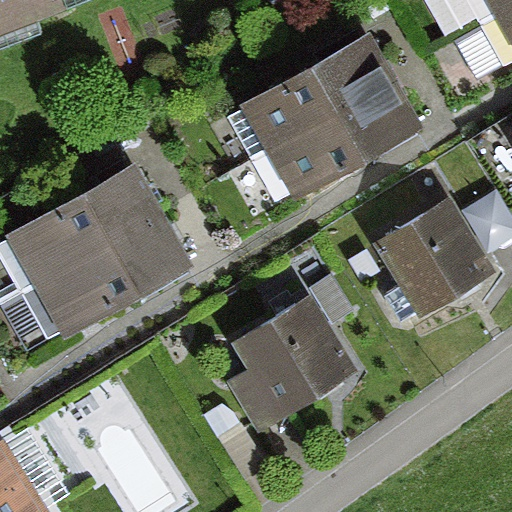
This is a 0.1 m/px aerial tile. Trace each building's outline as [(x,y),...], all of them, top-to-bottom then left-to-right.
[(52,0),(53,0),(52,0),(0,0),(0,36),(67,11),(63,0),(52,0)] [(511,0),(486,0),(498,21),(511,13),(511,0)] [(511,13),(498,21),(511,46),(511,13)] [(369,33),(241,107),(271,159),(400,85),(369,33)] [(400,85),(271,159),(295,201),(423,128),(400,85)] [(136,163),(7,236),(37,290),(167,218),(136,163)] [(496,271),(449,196),(372,244),(419,319),(496,271)] [(64,338),(193,266),(167,218),(37,290),(64,338)] [(310,294),(232,343),(248,368),(228,381),(261,433),(359,371),(310,294)] [(240,421),(220,434),(244,472),(264,460),(240,421)] [(29,511),(0,465),(0,511),(29,511)]
